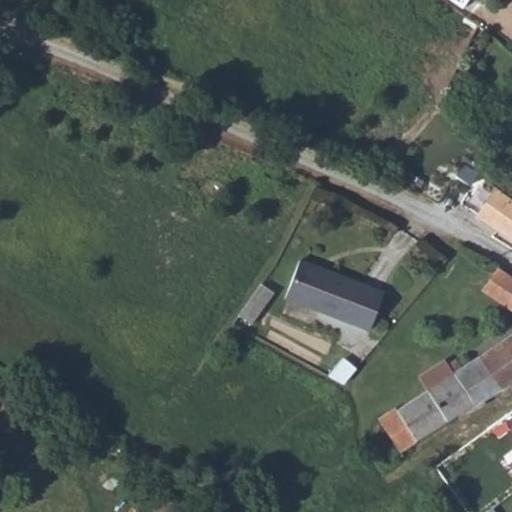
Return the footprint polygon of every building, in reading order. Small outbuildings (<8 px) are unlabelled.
[(511,225),(511,198),(499,189),(486,206),(511,225)] [(301,257),(286,296),(368,326),(384,288),(301,257)] [(511,306),(511,274),(504,268),(499,266),(485,288),(511,306)] [(276,289),(263,280),(241,312),(251,321),(276,289)] [(511,330),(450,371),(423,389),(381,416),(402,445),(511,377),(511,330)] [(415,374),(423,389),(450,371),(439,357),(415,374)] [(511,408),(486,429),(511,463),(511,408)]
